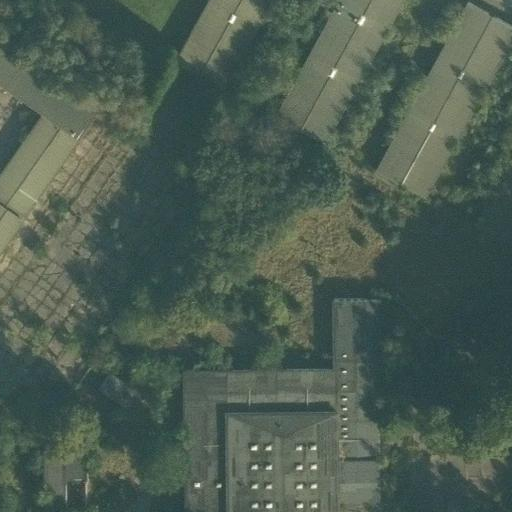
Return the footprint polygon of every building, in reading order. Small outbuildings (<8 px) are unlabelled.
[(207,0),(175,61),(222,87),(269,0),(207,0)] [(338,0),(276,116),(324,142),(400,0),(338,0)] [(511,27),(467,3),(376,171),(423,196),(511,32),(511,27)] [(511,157),(476,224),(511,244),(511,157)] [(333,300),(333,369),(183,371),(184,511),(377,511),(378,300),(333,300)] [(105,373),(97,391),(126,403),(134,385),(105,373)] [(87,511),(88,450),(43,450),(43,511),(47,511),(87,511)]
